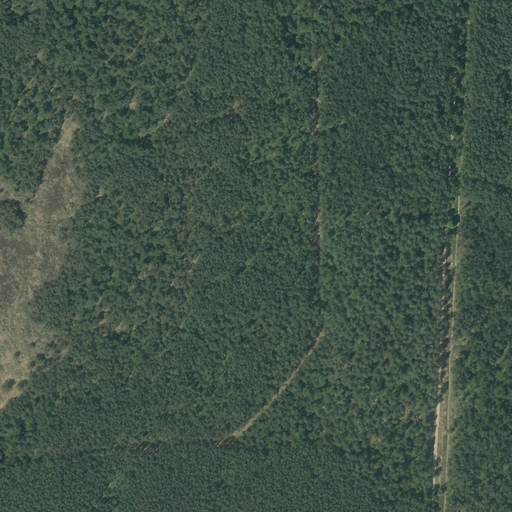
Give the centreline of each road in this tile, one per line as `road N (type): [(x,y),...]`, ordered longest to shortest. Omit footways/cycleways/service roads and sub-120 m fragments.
road 1 (track): [(433,511),(457,0)]
road 2 (unknown): [(473,0),(451,511)]
